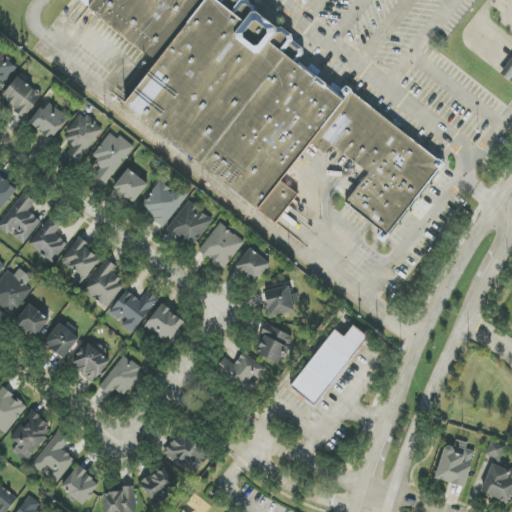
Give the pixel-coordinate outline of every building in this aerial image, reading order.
[(79,0),(79,1),(158,62),(206,0),(79,0)] [(304,54),(298,63),(345,100),(352,92),(447,166),(389,240),(343,204),(365,176),(332,150),(326,158),(312,147),(284,183),(301,196),(276,228),(122,108),(158,62),(206,0),(238,0),(240,1),(243,0),(248,0),(294,35),(294,42),(304,49),(304,54)] [(0,88),(18,68),(0,51),(0,88)] [(24,119),(42,95),(18,77),(3,96),(16,106),(12,110),(24,119)] [(69,117),(47,101),(31,124),(52,140),(69,117)] [(73,146),(67,153),(79,162),(103,128),(81,113),(63,139),(73,146)] [(133,147),(111,131),(92,157),(97,160),(90,170),(107,183),(133,147)] [(113,190),(135,204),(148,183),(127,169),(113,190)] [(0,208),(2,210),(18,190),(0,175),(0,208)] [(141,211),(166,227),(188,193),(180,188),(177,193),(160,181),(141,211)] [(35,201),(21,193),(0,227),(0,229),(10,235),(10,236),(25,245),(40,220),(28,213),(35,201)] [(168,228),(192,247),(213,220),(189,202),(168,228)] [(55,235),(63,222),(50,214),(30,247),(55,263),(67,243),(55,235)] [(223,270),(245,242),(220,223),(199,252),(223,270)] [(101,260),(86,248),(89,244),(80,237),(61,260),(76,272),(72,277),(82,284),(101,260)] [(237,269),(258,282),(271,262),(249,249),(237,269)] [(106,309),(125,285),(112,274),(117,267),(107,259),(83,290),(106,309)] [(32,278),(19,269),(15,276),(8,271),(0,281),(0,307),(12,316),(31,289),(26,286),(32,278)] [(268,316),(295,311),(290,286),(263,292),(268,316)] [(140,301),(126,290),(109,314),(122,323),(120,325),(132,334),(158,299),(147,291),(140,301)] [(50,318),(29,304),(16,324),(37,338),(50,318)] [(167,344),(184,322),(162,304),(145,327),(167,344)] [(44,344),(65,359),(80,338),(59,323),(44,344)] [(293,337),(268,326),(256,353),(280,364),(293,337)] [(335,330),(291,388),(316,406),(368,337),(353,326),(345,337),(335,330)] [(111,359),(87,343),(71,367),(95,383),(111,359)] [(267,368),(242,353),(235,365),(224,359),(218,370),(253,391),(267,368)] [(115,389),(125,397),(145,371),(124,356),(99,388),(110,396),(115,389)] [(0,428),(7,434),(27,406),(2,388),(0,390),(0,428)] [(12,453),(27,463),(52,424),(30,410),(12,439),(18,444),(12,453)] [(42,473),(45,470),(59,481),(75,459),(62,450),(70,439),(58,430),(32,466),(42,473)] [(165,455),(190,473),(207,448),(183,431),(165,455)] [(436,480),(466,487),(475,451),(466,449),(467,443),(456,440),(454,448),(445,445),(436,480)] [(486,455),(500,461),(506,447),(491,441),(486,455)] [(509,503),(511,494),(511,470),(493,464),(482,493),(509,503)] [(84,505),(100,483),(77,466),(61,489),(84,505)] [(143,477),(151,504),(176,496),(167,470),(143,477)] [(7,511),(18,499),(0,485),(0,511),(7,511)] [(37,511),(36,511),(40,504),(27,496),(17,511),(37,511)]
